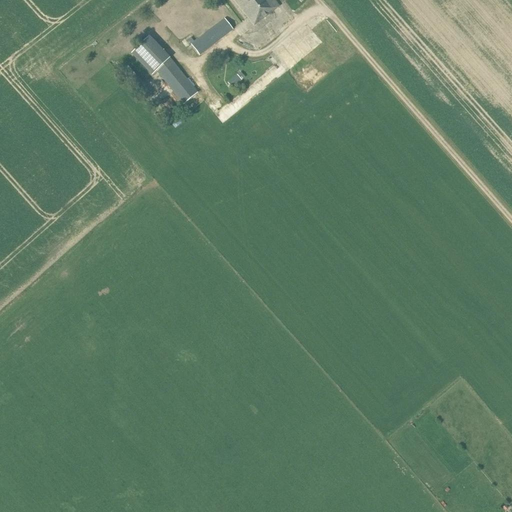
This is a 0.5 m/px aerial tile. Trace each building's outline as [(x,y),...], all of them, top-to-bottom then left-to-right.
[(234,0),(254,25),(280,6),(274,0),(234,0)] [(233,30),(224,18),(191,44),(199,55),(233,30)] [(149,36),(131,54),(152,75),(156,71),(183,105),(198,93),(170,58),(149,36)] [(146,99),(152,93),(128,66),(122,71),(146,99)] [(238,74),(228,83),(233,88),(243,80),(242,80),(245,78),(240,72),(238,75),(238,74)]
